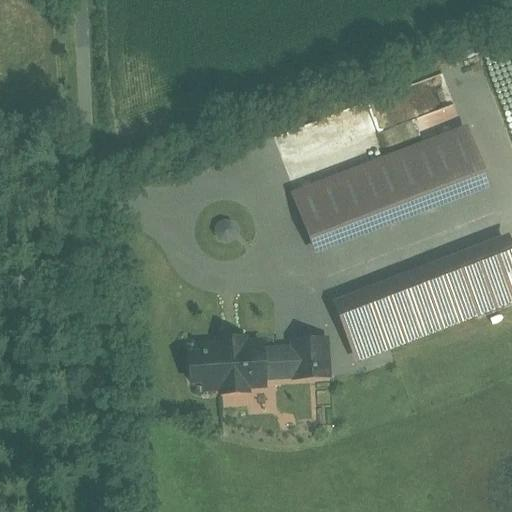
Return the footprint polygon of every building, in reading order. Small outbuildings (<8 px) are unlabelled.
[(466,131),(296,196),(296,197),(297,197),(312,238),(482,173),(466,132),(467,132),(466,131)] [(511,252),(511,250),(342,316),(358,358),(511,299),(511,252)] [(244,338),(219,340),(219,345),(202,346),(202,352),(190,353),(192,383),(204,383),(205,389),(222,388),(222,393),(247,391),(247,386),(265,385),(264,378),(263,350),(262,342),(245,343),(244,338)] [(327,339),(293,341),(293,348),(295,376),(295,378),(329,376),(327,339)] [(293,348),(263,350),(264,378),(295,376),(293,348)] [(276,412),(275,391),(220,394),(220,408),(247,407),(247,414),(276,412)]
